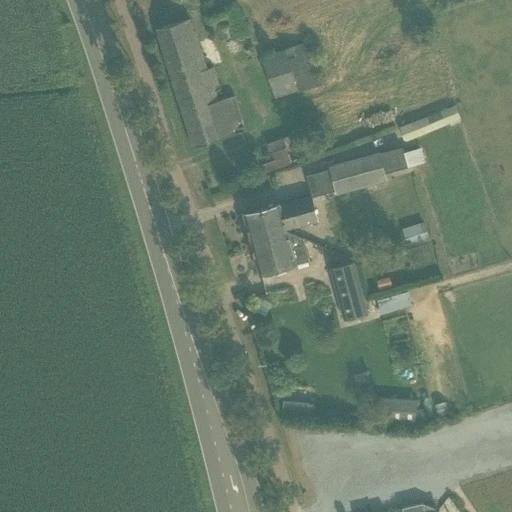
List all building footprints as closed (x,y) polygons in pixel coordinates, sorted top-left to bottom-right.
[(156,29),(193,148),(246,131),(235,95),(214,102),(210,91),(219,88),(213,68),(208,70),(207,65),(203,67),(196,46),(198,45),(190,19),(156,29)] [(293,48),(261,59),(274,99),(306,88),(293,48)] [(434,113),(398,128),(403,142),(441,127),(445,125),(460,119),(454,105),(440,111),(434,113)] [(260,174),(298,159),(289,134),(251,148),(260,174)] [(330,167),(337,194),(386,181),(384,174),(407,167),(402,148),(330,167)] [(243,214),(250,240),(284,231),(318,222),(311,196),(243,214)] [(423,223),(410,228),(416,245),(429,241),(423,223)] [(250,240),(259,275),(308,261),(303,240),(284,231),(250,240)] [(330,270),(344,319),(366,313),(353,264),(330,270)] [(389,277),(376,281),(379,292),(392,288),(389,277)] [(400,294),(376,300),(380,313),(404,307),(400,294)] [(414,423),(415,398),(382,398),(382,422),(414,423)] [(438,511),(438,510),(430,511),(424,511),(422,503),(402,508),(402,511),(438,511)]
